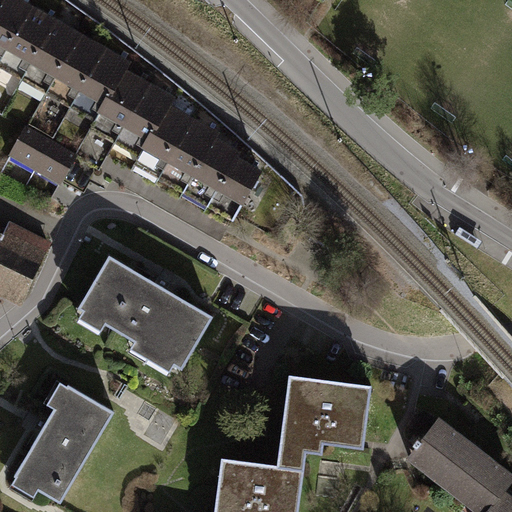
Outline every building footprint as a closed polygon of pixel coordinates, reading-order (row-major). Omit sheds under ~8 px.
[(7,0),(2,0),(0,4),(0,60),(28,12),(7,0)] [(28,12),(0,60),(0,64),(23,78),(53,26),(28,12)] [(53,26),(23,78),(47,92),(77,40),(53,26)] [(77,40),(47,92),(71,106),(101,54),(77,40)] [(101,54),(71,106),(96,120),(123,74),(126,68),(101,54)] [(123,74),(96,120),(92,128),(116,142),(147,88),(123,74)] [(147,88),(116,142),(140,156),(166,110),(171,102),(147,88)] [(166,110),(140,156),(138,159),(163,174),(192,125),(166,110)] [(192,125),(163,174),(188,188),(214,144),(217,139),(192,125)] [(52,143),(25,128),(9,156),(36,172),(52,143)] [(76,157),(52,143),(36,172),(60,185),(76,157)] [(214,144),(188,188),(212,202),(235,162),(238,157),(214,144)] [(235,162),(212,202),(236,216),(259,176),(235,162)] [(0,290),(23,301),(50,241),(11,224),(6,234),(0,231),(0,290)] [(483,243),(460,228),(455,236),(478,251),(483,243)] [(216,315),(111,252),(78,307),(86,312),(83,317),(104,330),(108,324),(137,341),(133,347),(170,369),(174,362),(184,368),(216,315)] [(114,408),(61,378),(50,399),(56,403),(13,479),(36,492),(40,484),(63,497),(114,408)] [(288,387),(279,458),(278,468),(307,472),(310,447),(362,454),(369,397),(288,387)] [(511,483),(511,474),(441,422),(411,467),(475,511),(489,511),(502,494),(511,483)] [(302,511),(307,472),(278,468),(279,458),(221,453),(215,511),(302,511)] [(511,511),(511,501),(502,494),(489,511),(511,511)]
